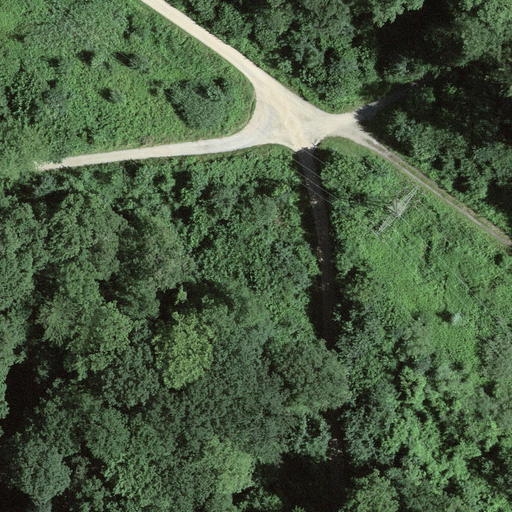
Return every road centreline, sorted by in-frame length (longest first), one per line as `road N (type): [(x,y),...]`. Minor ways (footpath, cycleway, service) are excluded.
road 1 (track): [(367,511),(353,328),(297,127)]
road 2 (track): [(0,168),(297,127)]
road 3 (track): [(297,127),(369,141),(511,254)]
road 4 (track): [(297,127),(410,91),(511,44)]
road 5 (track): [(154,0),(252,69),(297,127)]
